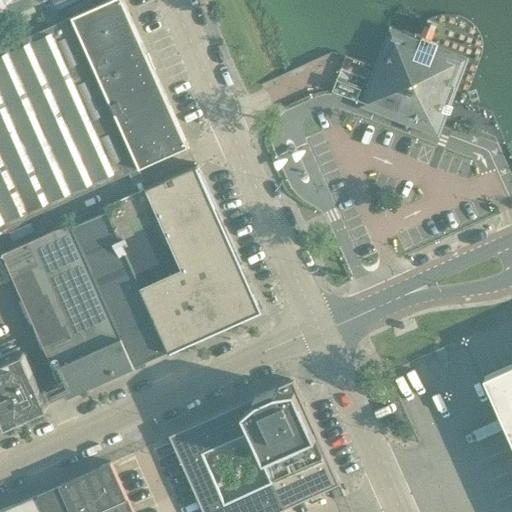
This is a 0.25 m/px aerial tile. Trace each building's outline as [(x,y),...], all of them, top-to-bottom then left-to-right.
[(0,229),(188,145),(123,0),(105,0),(0,47),(0,229)] [(3,0),(0,0),(0,20),(10,16),(3,0)] [(453,87),(464,59),(436,48),(437,44),(421,38),(418,44),(392,34),(366,103),(367,103),(366,107),(374,110),(375,106),(403,117),(401,120),(411,124),(413,121),(435,129),(441,111),(446,113),(449,105),(444,103),(451,86),(453,87)] [(241,262),(197,165),(197,163),(102,205),(107,215),(168,351),(169,351),(262,309),(250,282),(241,262)] [(168,351),(107,215),(73,230),(101,291),(134,366),(168,351)] [(101,291),(73,230),(69,221),(1,251),(60,383),(42,391),(46,401),(64,393),(66,397),(134,366),(101,291)] [(0,360),(0,409),(6,423),(6,424),(48,405),(46,401),(42,391),(24,350),(0,360)] [(511,364),(484,377),(511,439),(511,364)] [(275,511),(340,483),(293,379),(169,434),(203,511),(275,511)] [(133,511),(111,460),(63,482),(38,494),(45,511),(133,511)] [(37,493),(0,509),(0,511),(45,511),(38,494),(37,493)]
